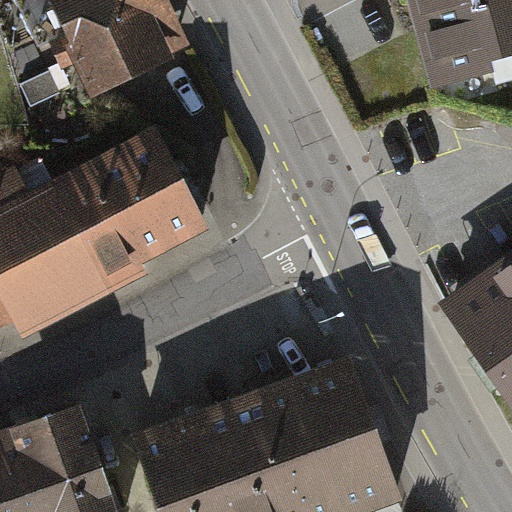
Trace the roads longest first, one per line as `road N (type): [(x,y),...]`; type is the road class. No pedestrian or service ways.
road 1 (residential): [(341,225),(0,381)]
road 2 (tertiary): [(504,511),(341,225)]
road 3 (tertiary): [(341,225),(227,0)]
